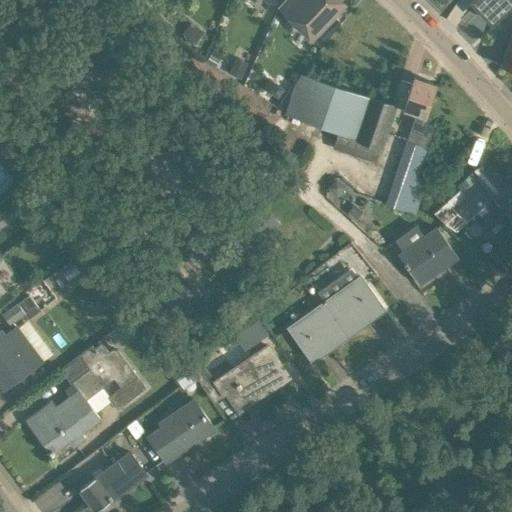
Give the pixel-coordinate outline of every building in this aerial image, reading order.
[(312,39),(344,5),(339,0),(284,0),(278,7),(312,39)] [(511,2),(511,0),(474,0),(472,2),(492,22),(511,2)] [(511,34),(501,66),(511,69),(511,34)] [(102,76),(126,49),(117,42),(113,47),(102,37),(82,58),(102,76)] [(221,60),(211,54),(206,62),(216,68),(221,60)] [(241,81),(249,63),(235,56),(226,74),(241,81)] [(375,162),(394,107),(394,106),(391,105),(300,75),(287,116),(339,133),(334,148),(375,162)] [(424,124),(437,85),(414,78),(412,84),(399,80),(391,105),(394,106),(394,107),(415,114),(410,131),(421,135),(418,144),(407,140),(386,205),(414,215),(425,181),(417,178),(434,127),(424,124)] [(278,103),(285,89),(277,85),(269,87),(263,95),(278,103)] [(180,164),(192,152),(190,150),(196,143),(177,125),(166,135),(161,131),(153,139),(180,164)] [(502,226),(511,217),(511,180),(495,195),(490,189),(474,170),(455,186),(459,190),(435,212),(460,232),(486,208),(502,226)] [(25,184),(13,194),(23,207),(35,197),(25,184)] [(267,236),(278,224),(258,204),(239,222),(264,247),(271,240),(267,236)] [(362,210),(353,204),(347,213),(355,219),(362,210)] [(420,284),(457,258),(436,228),(424,237),(416,226),(397,240),(404,251),(399,254),(420,284)] [(199,307),(204,301),(179,277),(161,295),(182,316),(194,302),(199,307)] [(358,321),(381,305),(360,277),(326,302),(325,300),(324,302),(348,336),(361,326),(358,321)] [(348,336),(324,302),(322,303),(323,304),(289,328),(309,356),(332,340),(335,345),(348,336)] [(18,304),(3,315),(10,325),(24,315),(25,314),(22,309),(18,304)] [(118,311),(111,318),(119,326),(126,318),(118,311)] [(43,362),(18,327),(0,340),(0,382),(5,389),(43,362)] [(86,401),(114,379),(120,387),(115,392),(108,398),(118,410),(147,389),(115,347),(109,351),(102,343),(95,349),(92,345),(60,369),(64,374),(78,392),(36,423),(41,430),(38,433),(40,436),(39,436),(50,451),(49,451),(53,456),(55,454),(55,453),(69,442),(73,448),(86,438),(82,432),(100,419),(86,401)] [(239,411),(289,378),(268,346),(215,383),(201,361),(191,368),(214,402),(227,393),(239,411)] [(167,461),(215,429),(195,400),(179,411),(182,414),(150,436),(167,461)] [(146,475),(130,453),(80,489),(82,491),(80,492),(87,502),(89,500),(97,511),(112,500),(111,498),(133,482),(134,484),(146,475)]
